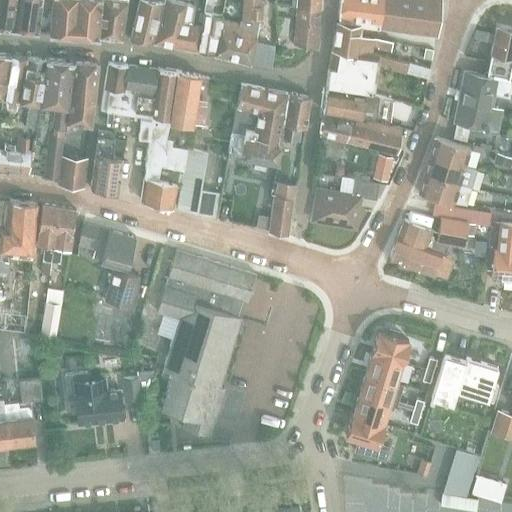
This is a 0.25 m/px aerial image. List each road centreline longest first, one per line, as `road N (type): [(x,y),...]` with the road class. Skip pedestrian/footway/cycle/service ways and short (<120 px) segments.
road 1 (unclassified): [(0,485),(308,450)]
road 2 (unclassified): [(360,277),(416,165),(460,0)]
road 3 (residential): [(291,255),(82,199)]
road 4 (residential): [(315,82),(121,50)]
road 5 (unclassified): [(308,450),(360,277)]
road 6 (residential): [(291,255),(315,82)]
road 7 (unclassified): [(511,325),(360,277)]
road 8 (residential): [(82,199),(103,49)]
